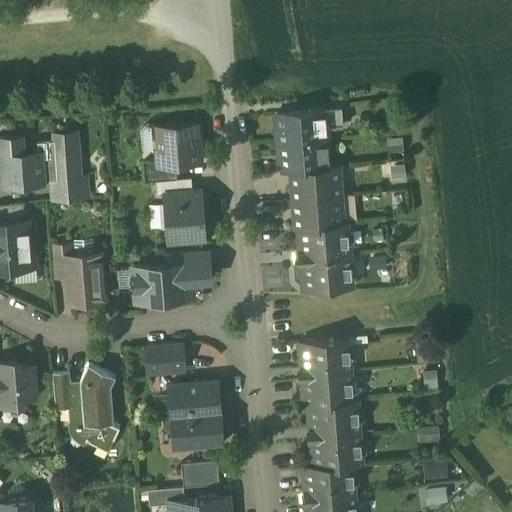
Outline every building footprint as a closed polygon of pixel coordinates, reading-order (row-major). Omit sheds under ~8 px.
[(341,106),(275,112),(278,141),(327,137),(326,125),(342,124),(341,106)] [(183,118),(168,120),(168,124),(159,124),(160,134),(157,137),(158,159),(159,163),(175,162),(199,160),(196,121),(183,122),(183,118)] [(22,152),(20,135),(1,136),(4,184),(50,180),(78,178),(78,177),(76,154),(63,146),(57,147),(56,139),(37,140),(38,150),(22,152)] [(327,137),(278,141),(278,153),(284,152),(285,169),(338,165),(338,164),(329,165),(328,149),(324,149),(323,138),(327,138),(327,137)] [(158,159),(143,160),(145,180),(155,179),(177,178),(177,177),(175,162),(159,163),(158,159)] [(338,165),(285,169),(285,170),(290,169),(293,197),(341,193),(338,165)] [(78,178),(50,180),(52,200),(87,197),(86,176),(78,177),(78,178)] [(177,178),(155,179),(156,195),(165,194),(165,192),(192,190),(191,176),(177,177),(177,178)] [(192,190),(165,192),(165,194),(166,204),(162,204),(163,224),(168,223),(169,238),(204,235),(202,220),(201,207),(200,189),(192,190)] [(341,193),(293,197),(295,225),(298,225),(343,222),(341,193)] [(23,202),(0,204),(0,221),(24,220),(23,202)] [(0,221),(0,267),(31,265),(27,219),(24,220),(0,221)] [(343,222),(298,225),(300,250),(296,250),(297,263),(301,263),(303,288),(352,284),(347,221),(343,222)] [(95,251),(75,253),(74,241),(64,254),(68,301),(104,298),(102,269),(96,269),(95,251)] [(200,248),(164,251),(165,263),(200,260),(199,249),(201,249),(200,248)] [(165,263),(135,265),(135,268),(134,268),(129,273),(130,285),(136,291),(137,291),(137,299),(159,298),(159,300),(161,299),(160,297),(171,296),(171,298),(173,298),(173,296),(191,295),(190,279),(210,277),(208,260),(200,261),(200,260),(165,263)] [(348,337),(299,341),(301,366),(299,366),(300,379),(302,379),(304,404),(308,404),(308,403),(354,399),(353,399),(348,337)] [(182,340),(146,343),(148,363),(157,371),(184,368),(182,340)] [(0,360),(0,402),(16,401),(16,396),(23,396),(27,399),(34,398),(38,393),(37,386),(34,383),(32,363),(17,364),(16,359),(0,360)] [(88,362),(80,379),(70,380),(72,405),(67,406),(68,419),(72,419),(72,420),(73,424),(74,427),(76,429),(86,435),(85,436),(87,436),(85,439),(104,448),(104,447),(108,449),(110,445),(111,445),(119,427),(108,421),(114,421),(111,385),(115,375),(88,362)] [(69,370),(53,371),(55,407),(67,406),(72,405),(70,380),(69,370)] [(217,379),(169,383),(172,413),(219,409),(217,379)] [(354,399),(308,403),(308,404),(310,428),(308,428),(309,440),(311,440),(313,464),(313,465),(353,462),(362,462),(357,398),(353,399),(354,399)] [(172,413),(162,414),(163,425),(168,429),(173,429),(174,443),(222,439),(219,409),(172,413)] [(217,458),(181,461),(183,485),(219,482),(217,458)] [(353,462),(313,465),(313,464),(303,465),(305,490),(303,491),(304,503),(306,503),(306,511),(356,511),(352,462),(353,462)] [(451,474),(450,464),(427,466),(428,476),(451,474)] [(183,485),(148,488),(149,504),(170,502),(170,498),(184,496),(183,485)] [(429,501),(451,500),(451,485),(428,486),(429,501)] [(184,496),(170,498),(170,502),(171,511),(228,511),(227,493),(184,496)] [(5,500),(3,500),(4,511),(32,511),(31,498),(5,500)]
